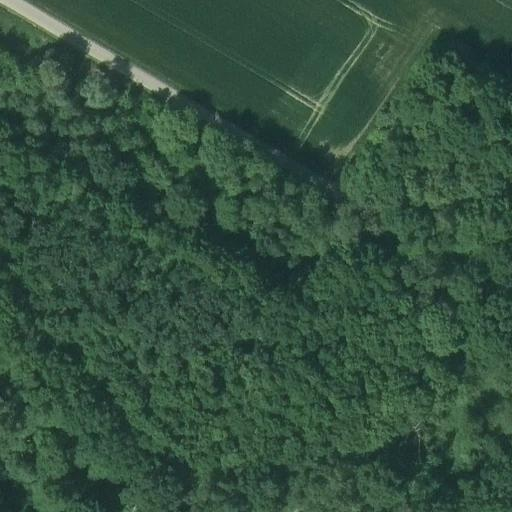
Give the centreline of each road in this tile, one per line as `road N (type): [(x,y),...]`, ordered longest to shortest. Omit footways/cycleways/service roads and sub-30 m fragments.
road 1 (track): [(351,206),(0,1)]
road 2 (track): [(511,461),(351,206)]
road 3 (track): [(351,206),(511,186)]
